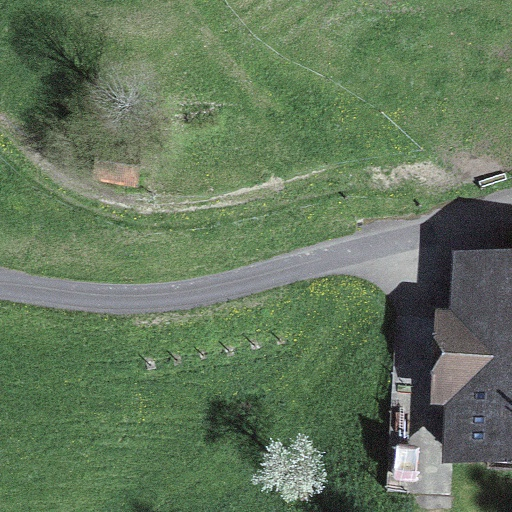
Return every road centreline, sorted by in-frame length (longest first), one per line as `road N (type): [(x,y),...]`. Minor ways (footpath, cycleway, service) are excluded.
road 1 (track): [(487,213),(451,193),(365,173),(184,212),(108,208),(39,167),(0,132)]
road 2 (track): [(0,285),(138,296),(204,288),(511,206)]
road 3 (track): [(436,511),(403,238)]
